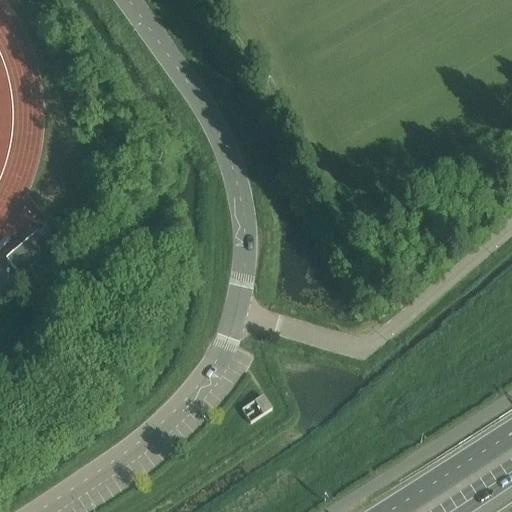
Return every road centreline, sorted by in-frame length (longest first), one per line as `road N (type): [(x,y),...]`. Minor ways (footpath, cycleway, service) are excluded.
road 1 (unclassified): [(234,315),(245,246),(236,170),(222,134),(128,0)]
road 2 (unclassified): [(234,315),(363,353),(511,228)]
road 3 (unclassified): [(44,511),(182,413),(217,366),(234,315)]
road 4 (primary): [(511,435),(389,511)]
